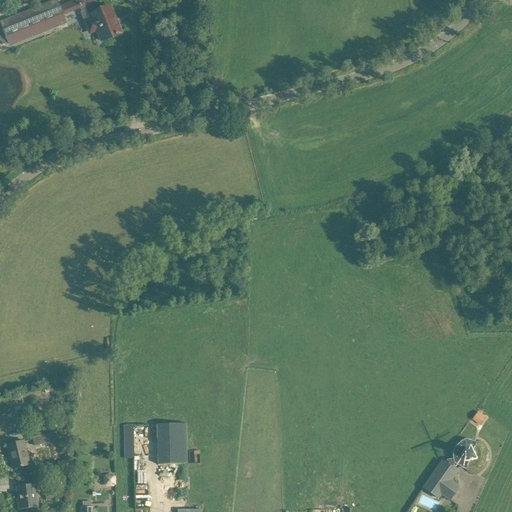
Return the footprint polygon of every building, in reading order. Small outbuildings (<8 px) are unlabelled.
[(81,8),(82,9),(78,0),(77,0),(60,7),(58,2),(50,6),(49,3),(0,23),(1,24),(0,24),(0,38),(3,45),(9,43),(9,45),(66,22),(63,15),(81,8)] [(121,33),(110,7),(96,13),(92,3),(91,3),(92,6),(86,9),(86,10),(83,11),(87,21),(86,21),(90,32),(97,30),(101,41),(116,35),(116,36),(118,35),(118,34),(121,33)] [(52,385),(44,387),(45,393),(53,391),(52,385)] [(29,398),(27,391),(20,393),(22,400),(29,398)] [(501,445),(511,420),(511,405),(497,399),(487,422),(481,436),(501,445)] [(478,412),(473,419),(481,425),(486,418),(478,412)] [(122,424),(123,457),(133,457),(132,424),(122,424)] [(158,464),(181,464),(188,463),(186,424),(157,425),(158,464)] [(32,430),(35,445),(58,440),(54,425),(32,430)] [(470,440),(468,440),(467,439),(465,439),(464,440),(462,441),(460,442),(457,445),(455,447),(454,449),(453,451),(453,454),(452,456),(454,456),(456,462),(455,464),(457,465),(460,466),(457,468),(460,467),(466,469),(467,472),(468,472),(466,469),(468,463),(469,463),(473,461),(475,455),(473,450),(476,442),(471,440),(470,440)] [(13,469),(23,466),(30,464),(24,441),(7,445),(13,469)] [(452,468),(455,464),(456,462),(454,456),(452,456),(453,459),(447,459),(445,463),(443,461),(436,470),(451,481),(457,472),(452,468)] [(450,481),(451,481),(436,470),(424,488),(438,498),(441,494),(450,500),(459,488),(450,481)] [(103,485),(114,485),(113,473),(103,473),(103,485)] [(64,492),(63,483),(56,484),(57,495),(62,494),(62,492),(64,492)] [(19,510),(29,508),(38,507),(35,484),(16,486),(19,510)] [(46,501),(56,500),(55,491),(45,492),(46,501)] [(81,508),(80,511),(92,511),(93,508),(91,508),(91,502),(83,502),(83,508),(81,508)]
